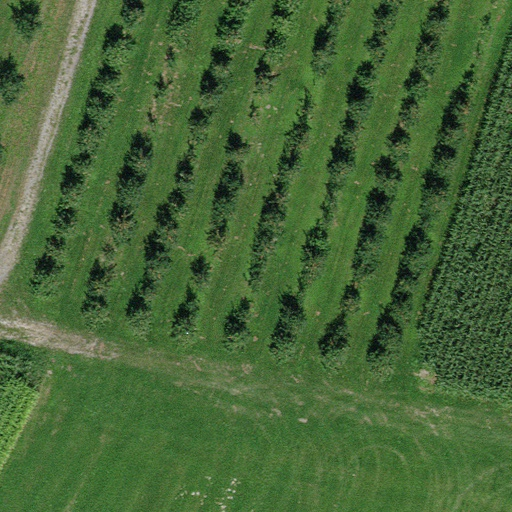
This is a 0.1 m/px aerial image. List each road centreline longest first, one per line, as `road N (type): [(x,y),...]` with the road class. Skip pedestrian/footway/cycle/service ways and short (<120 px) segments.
road 1 (track): [(84,0),(0,252)]
road 2 (track): [(126,355),(0,330)]
